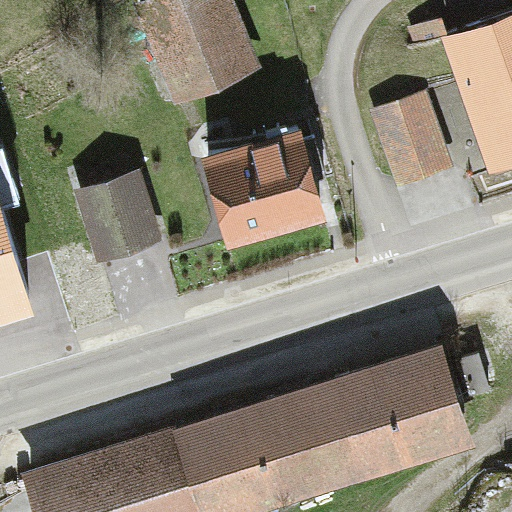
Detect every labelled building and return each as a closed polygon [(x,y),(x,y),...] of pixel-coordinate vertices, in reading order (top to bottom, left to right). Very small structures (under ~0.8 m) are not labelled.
[(149,0),(133,7),(174,98),(244,67),(214,0),(149,0)] [(511,2),(437,30),(484,159),(511,149),(511,2)] [(415,95),(372,111),(403,192),(446,176),(415,95)] [(281,127),(196,151),(219,232),(304,208),(281,127)] [(122,172),(68,192),(91,253),(145,233),(122,172)] [(0,234),(0,316),(23,310),(0,234)] [(427,340),(14,471),(27,511),(232,511),(459,440),(427,340)]
